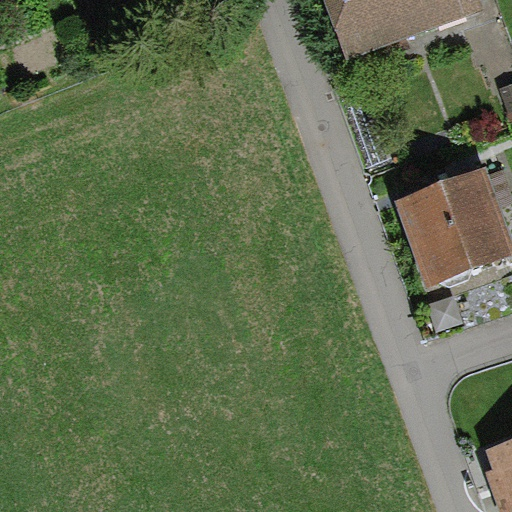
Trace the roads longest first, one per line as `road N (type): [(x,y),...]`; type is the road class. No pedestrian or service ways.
road 1 (residential): [(409,369),(274,0)]
road 2 (residential): [(461,511),(409,369)]
